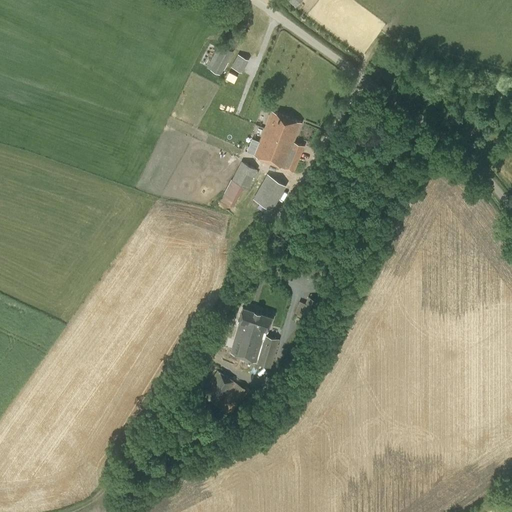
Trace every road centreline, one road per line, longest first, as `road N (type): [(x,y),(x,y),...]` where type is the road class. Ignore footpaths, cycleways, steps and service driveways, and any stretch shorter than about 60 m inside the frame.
road 1 (track): [(48,511),(108,487),(125,466),(364,78)]
road 2 (unclassified): [(511,210),(456,147),(252,0)]
